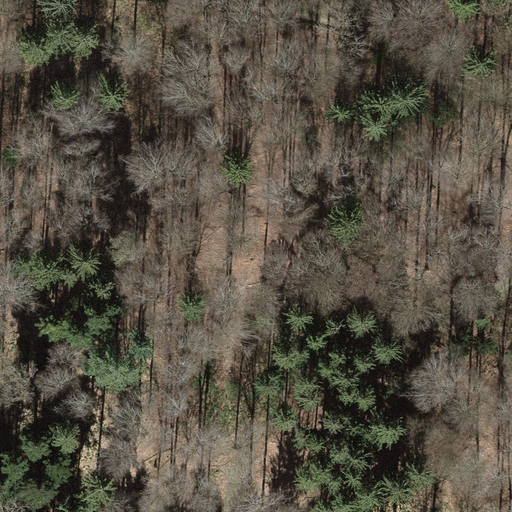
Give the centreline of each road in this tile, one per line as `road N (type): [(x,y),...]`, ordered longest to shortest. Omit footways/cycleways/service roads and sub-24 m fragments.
road 1 (track): [(245,511),(263,454),(328,369),(436,332),(505,286),(511,253)]
road 2 (track): [(511,159),(379,45),(205,0)]
